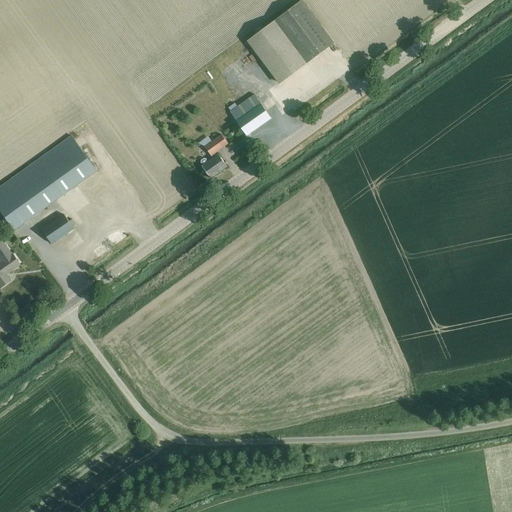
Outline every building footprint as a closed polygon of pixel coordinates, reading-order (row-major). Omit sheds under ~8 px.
[(278,84),(305,64),(332,44),(301,3),(275,23),(248,43),(278,84)] [(246,136),(271,119),(254,95),(237,107),(230,112),(246,136)] [(205,144),(213,140),(210,135),(203,140),(205,144)] [(211,156),(216,152),(228,144),(222,135),(204,147),(211,156)] [(0,209),(15,231),(97,171),(72,136),(0,188),(0,209)] [(213,159),(208,162),(206,159),(204,159),(201,161),(201,163),(203,165),(202,166),(210,179),(227,167),(218,155),(216,152),(211,156),(213,159)] [(52,245),(74,230),(64,216),(42,231),(52,245)] [(12,256),(2,243),(0,244),(0,260),(2,263),(0,264),(0,288),(1,289),(11,281),(6,275),(20,265),(13,255),(12,256)]
